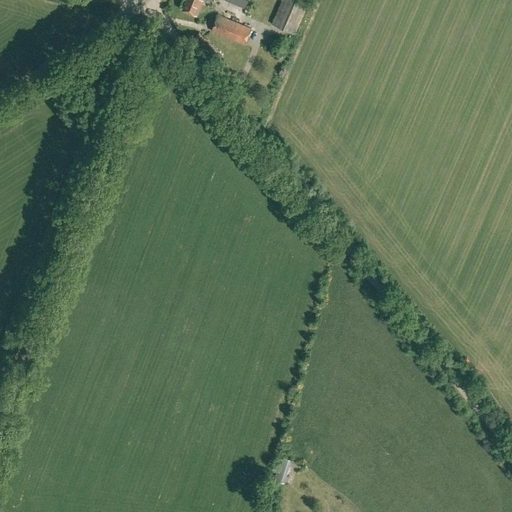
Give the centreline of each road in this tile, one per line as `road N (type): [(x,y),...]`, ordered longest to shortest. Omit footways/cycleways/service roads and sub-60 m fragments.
road 1 (unclassified): [(511,451),(146,8)]
road 2 (track): [(159,16),(0,420)]
road 3 (tertiary): [(0,103),(146,8)]
